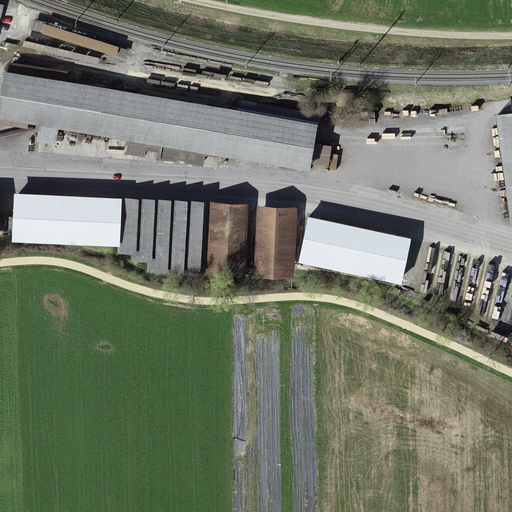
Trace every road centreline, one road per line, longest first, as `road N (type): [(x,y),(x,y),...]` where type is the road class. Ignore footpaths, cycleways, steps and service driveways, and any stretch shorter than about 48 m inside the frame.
road 1 (track): [(0,262),(77,265),(162,297),(334,298),(511,372)]
road 2 (primary): [(511,246),(310,194),(0,178)]
road 3 (unclassified): [(198,0),(358,26),(511,36)]
